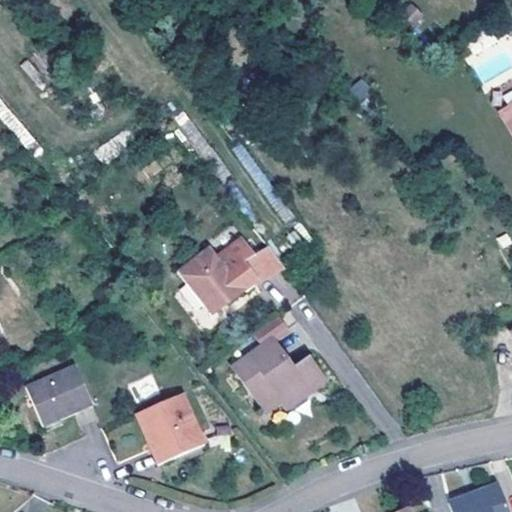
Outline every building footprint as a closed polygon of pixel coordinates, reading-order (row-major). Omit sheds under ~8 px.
[(409,3),(399,16),(415,27),(425,14),(409,3)] [(511,106),(500,113),(511,133),(511,106)] [(123,132),(94,150),(102,163),(131,145),(123,132)] [(284,269),(267,247),(239,266),(257,288),(284,269)] [(241,293),(208,251),(177,277),(210,316),(241,293)] [(257,288),(239,266),(228,274),(245,297),(257,288)] [(311,388),(297,368),(291,371),(270,344),(230,376),(264,418),(281,407),(287,415),(309,399),(305,393),(311,388)] [(306,362),(297,368),(311,388),(320,381),(306,362)] [(91,407),(85,395),(74,368),(23,389),(40,428),(91,407)] [(311,388),(316,394),(324,387),(320,381),(311,388)] [(309,399),(316,394),(311,388),(305,393),(309,399)] [(180,397),(133,416),(143,438),(148,435),(160,464),(202,446),(181,396),(180,397)] [(148,435),(143,438),(155,466),(160,464),(148,435)] [(451,511),(508,511),(497,482),(447,501),(451,511)]
